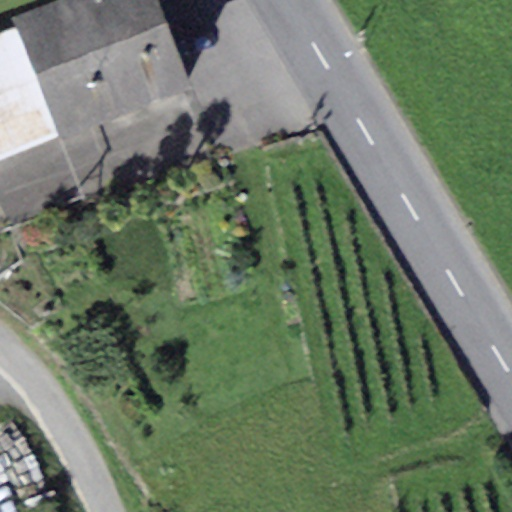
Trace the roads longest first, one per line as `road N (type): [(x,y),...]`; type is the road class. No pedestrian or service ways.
road 1 (primary): [(511,369),(290,0)]
road 2 (unclassified): [(0,343),(57,407),(109,511)]
